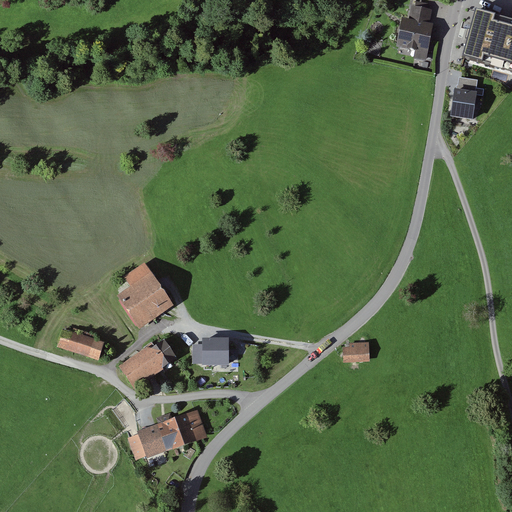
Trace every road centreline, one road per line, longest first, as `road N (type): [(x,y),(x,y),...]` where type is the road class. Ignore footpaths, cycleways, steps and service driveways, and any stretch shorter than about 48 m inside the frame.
road 1 (unclassified): [(457,0),(403,260),(357,322),(221,441),(199,476),(194,511)]
road 2 (track): [(433,140),(448,158),(489,278),(511,408)]
road 3 (track): [(258,403),(199,394),(140,402),(111,374),(0,338)]
road 4 (track): [(324,349),(169,321)]
